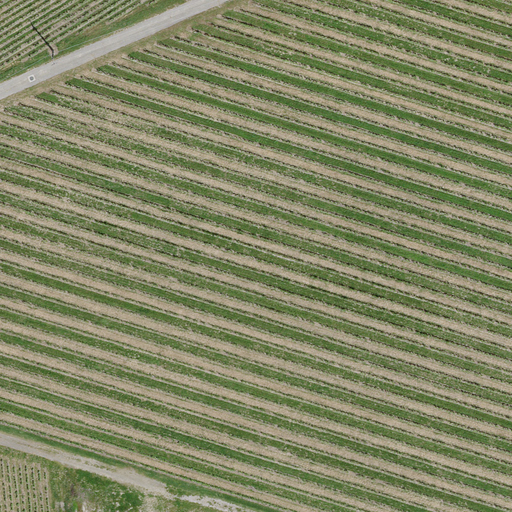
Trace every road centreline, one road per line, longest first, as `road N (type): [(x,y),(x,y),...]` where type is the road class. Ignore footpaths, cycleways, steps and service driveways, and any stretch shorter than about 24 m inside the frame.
road 1 (track): [(0,439),(247,511)]
road 2 (track): [(212,0),(0,92)]
